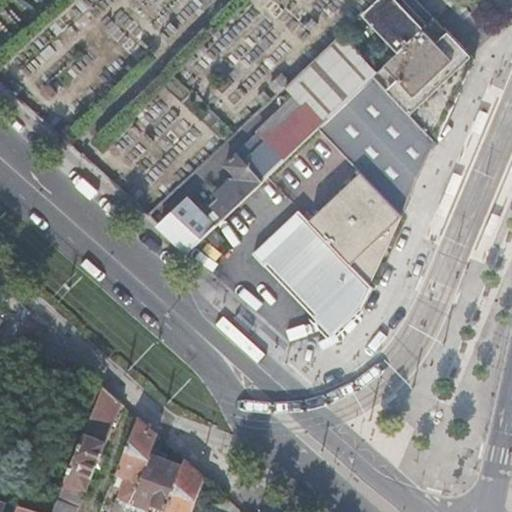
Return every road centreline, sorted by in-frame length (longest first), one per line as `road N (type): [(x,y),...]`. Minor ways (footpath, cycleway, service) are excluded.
road 1 (primary): [(0,154),(223,358)]
road 2 (primary): [(425,511),(261,376),(223,358)]
road 3 (residential): [(97,357),(211,449),(268,446)]
road 4 (residential): [(0,273),(97,357)]
